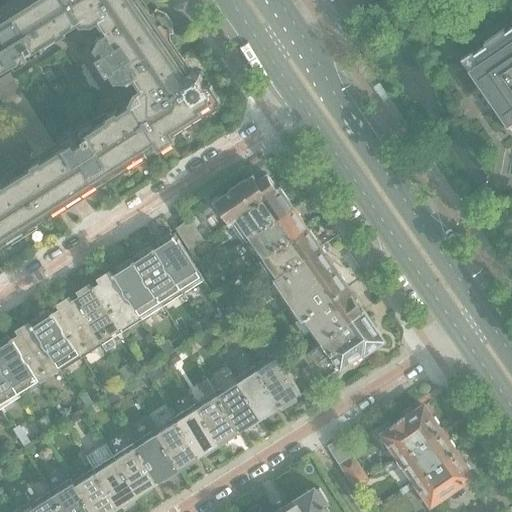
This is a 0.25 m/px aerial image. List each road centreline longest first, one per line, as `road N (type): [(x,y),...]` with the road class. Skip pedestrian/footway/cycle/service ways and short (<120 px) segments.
road 1 (residential): [(303,108),(0,302)]
road 2 (secondary): [(489,321),(293,35)]
road 3 (residential): [(179,511),(462,337)]
road 4 (secondary): [(303,108),(462,337)]
